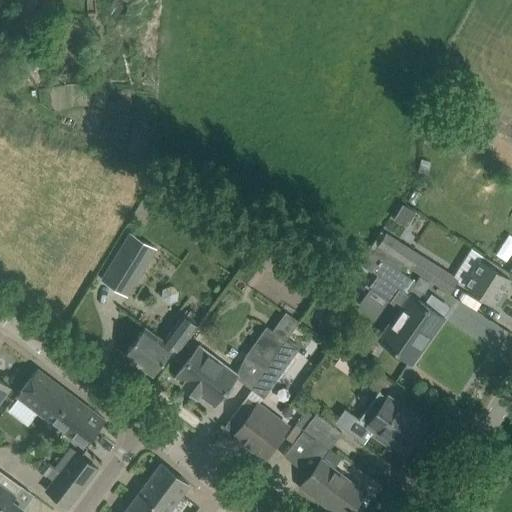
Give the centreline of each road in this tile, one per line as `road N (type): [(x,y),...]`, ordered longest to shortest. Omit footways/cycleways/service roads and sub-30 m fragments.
road 1 (tertiary): [(144,427),(0,318)]
road 2 (unclassified): [(435,511),(511,390)]
road 3 (tertiary): [(254,511),(144,427)]
